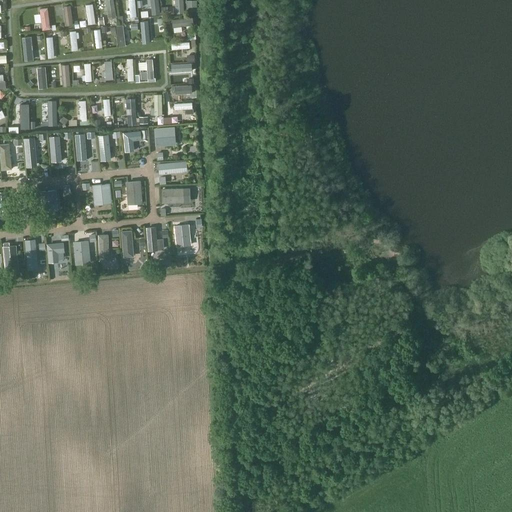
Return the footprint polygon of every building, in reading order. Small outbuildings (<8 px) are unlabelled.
[(134,0),(128,0),(130,17),(136,17),(134,0)] [(151,12),(160,10),(158,0),(152,0),(153,2),(150,2),(151,12)] [(187,13),(197,12),(196,0),(187,1),(187,13)] [(114,3),(108,4),(111,22),(117,21),(114,3)] [(87,12),(83,13),(84,21),(88,20),(89,23),(94,23),(92,7),(87,8),(87,12)] [(47,10),(40,11),(43,31),(50,30),(47,10)] [(192,17),(172,20),(173,28),(174,33),(182,32),(181,26),(193,25),(192,17)] [(123,25),(116,26),(119,47),(125,46),(123,25)] [(192,29),(185,30),(186,38),(193,37),(192,29)] [(111,62),(104,62),(105,80),(112,80),(111,62)] [(68,65),(61,66),(62,87),(70,87),(68,65)] [(181,75),(188,75),(187,65),(171,65),(171,71),(181,71),(181,75)] [(191,86),(175,87),(175,95),(192,94),(191,86)] [(151,115),(162,115),(161,94),(154,95),(154,108),(151,108),(151,115)] [(89,121),(86,121),(85,101),(79,101),(80,121),(79,121),(80,125),(89,125),(89,121)] [(156,146),(172,145),(170,127),(154,128),(156,146)] [(123,133),(125,152),(133,151),(132,140),(141,139),(140,131),(123,133)] [(84,134),(75,135),(77,160),(87,160),(84,134)] [(101,161),(111,160),(108,135),(98,136),(101,161)] [(52,162),(62,161),(59,136),(50,137),(52,162)] [(24,138),(26,163),(36,162),(34,138),(24,138)] [(0,153),(1,171),(12,170),(9,144),(0,144),(0,153)] [(159,175),(183,172),(182,162),(158,164),(159,175)] [(128,205),(143,204),(141,180),(126,182),(128,205)] [(92,186),(94,201),(112,199),(110,184),(92,186)] [(162,203),(185,203),(185,189),(162,189),(162,203)] [(56,190),(40,192),(42,212),(58,210),(56,190)] [(6,193),(0,193),(0,218),(9,218),(6,193)] [(176,247),(192,245),(189,224),(174,226),(176,247)] [(148,252),(157,252),(157,228),(147,228),(148,252)] [(132,230),(121,231),(124,257),(134,256),(132,230)] [(99,261),(109,261),(108,235),(99,235),(99,261)] [(25,240),(27,260),(37,259),(35,239),(25,240)] [(73,242),(75,259),(90,258),(88,241),(73,242)] [(9,242),(3,243),(3,246),(5,264),(11,265),(17,263),(15,246),(9,246),(9,242)] [(63,253),(64,253),(64,243),(47,244),(48,263),(58,262),(58,259),(64,259),(63,253)]
